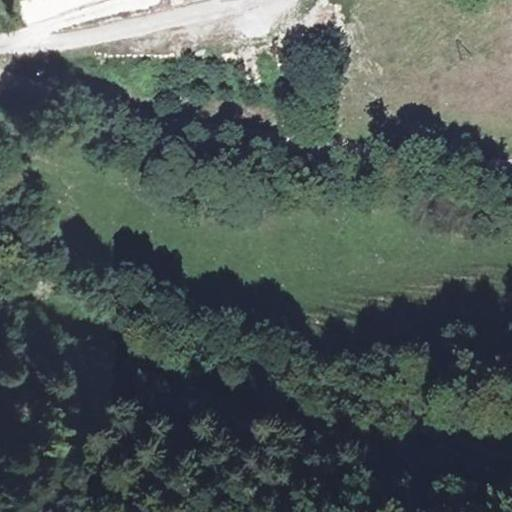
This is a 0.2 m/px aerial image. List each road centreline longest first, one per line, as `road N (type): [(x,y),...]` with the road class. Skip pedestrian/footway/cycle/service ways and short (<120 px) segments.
road 1 (track): [(0,171),(68,257),(136,314),(204,352),(511,455)]
road 2 (unclassified): [(0,77),(284,141),(511,162)]
road 3 (unclassified): [(219,0),(0,49)]
